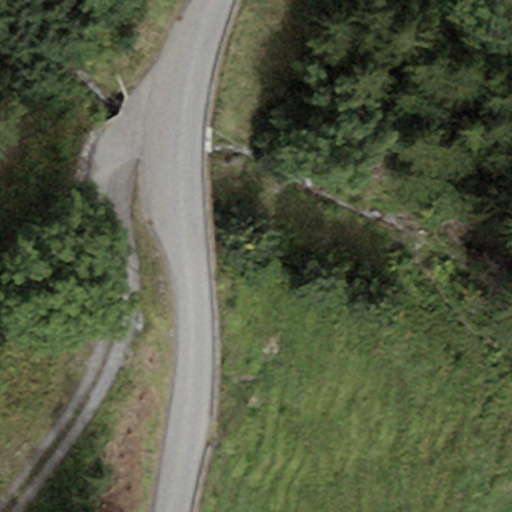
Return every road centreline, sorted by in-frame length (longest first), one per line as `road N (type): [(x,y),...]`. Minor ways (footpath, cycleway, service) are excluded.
road 1 (unclassified): [(180,511),(197,343),(182,153),(209,0)]
road 2 (track): [(183,165),(126,161),(104,172),(119,317),(105,368),(10,511)]
